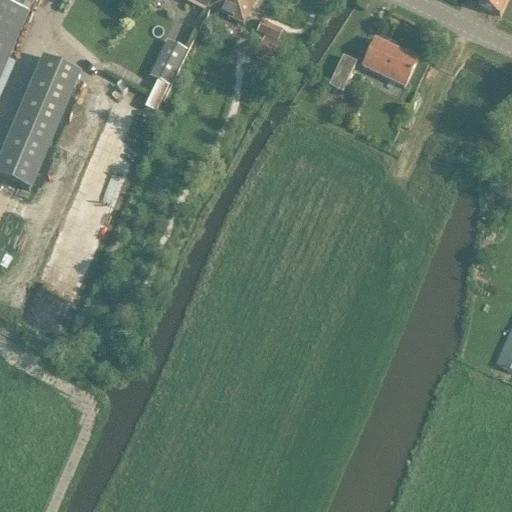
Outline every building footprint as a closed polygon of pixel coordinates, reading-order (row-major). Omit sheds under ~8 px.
[(0,0),(0,102),(39,16),(44,0),(0,0)] [(192,0),(196,5),(217,15),(220,17),(227,0),(192,0)] [(227,0),(220,17),(250,31),(264,0),(227,0)] [(511,11),(511,0),(491,0),(485,14),(507,23),(511,11)] [(265,38),(287,47),(292,35),(271,25),(265,38)] [(264,61),(293,76),(294,76),(303,58),(273,43),(264,61)] [(177,91),(195,55),(175,45),(158,82),(177,91)] [(430,68),(384,47),(376,65),(361,58),(348,87),(373,99),(382,81),(416,97),(430,68)] [(89,78),(52,63),(2,180),(39,196),(89,78)] [(355,105),(350,116),(364,122),(369,111),(355,105)]
